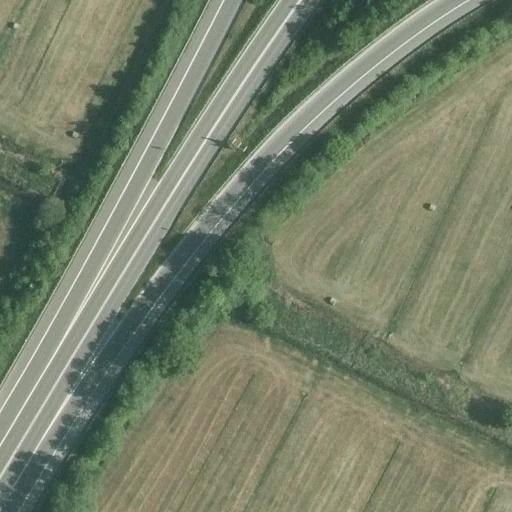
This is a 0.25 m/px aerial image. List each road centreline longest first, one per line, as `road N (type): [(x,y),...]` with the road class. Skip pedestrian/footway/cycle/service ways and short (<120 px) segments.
road 1 (motorway): [(27,434),(100,376),(205,224),(250,175),(355,76),(464,0)]
road 2 (motorway): [(56,388),(191,165),(304,0)]
road 3 (motorway): [(239,0),(92,278),(56,388)]
